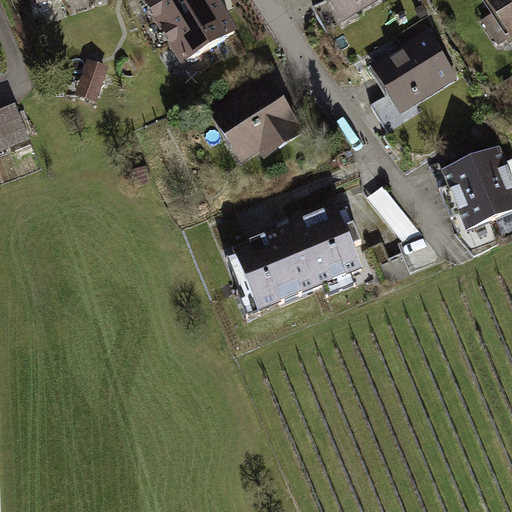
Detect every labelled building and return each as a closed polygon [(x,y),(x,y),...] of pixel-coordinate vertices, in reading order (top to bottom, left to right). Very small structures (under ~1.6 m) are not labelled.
[(216,0),(146,0),(181,60),(234,30),(216,0)] [(330,0),(343,22),(378,0),(330,0)] [(511,0),(481,0),(491,14),(482,20),(499,45),(511,36),(511,0)] [(427,32),(373,66),(402,113),(456,79),(427,32)] [(107,68),(87,61),(75,95),(95,102),(107,68)] [(267,72),(207,112),(242,164),(261,151),(266,158),(306,131),(267,72)] [(13,106),(0,111),(0,148),(27,137),(13,106)] [(511,211),(511,180),(497,147),(470,159),(496,218),(511,211)] [(441,172),(467,232),(496,218),(470,159),(441,172)] [(146,167),(129,172),(133,187),(151,182),(146,167)] [(336,207),(234,249),(260,311),(362,269),(336,207)]
